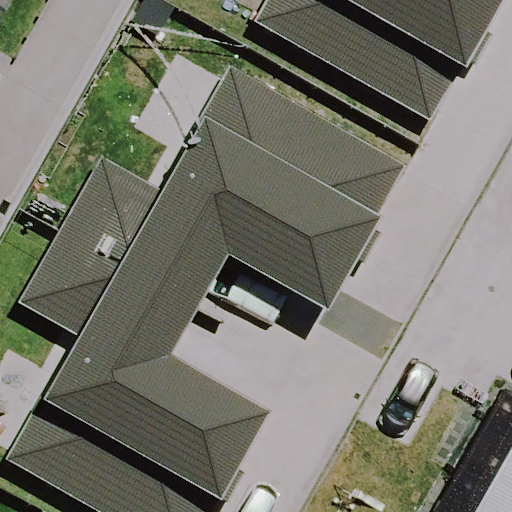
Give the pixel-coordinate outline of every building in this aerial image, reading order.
[(41,0),(3,0),(32,16),(41,0)] [(430,0),(484,29),(499,0),(430,0)] [(469,144),(363,80),(296,190),(402,255),(469,144)] [(195,450),(122,389),(74,447),(147,508),(195,450)] [(511,511),(511,421),(460,511),(511,511)]
